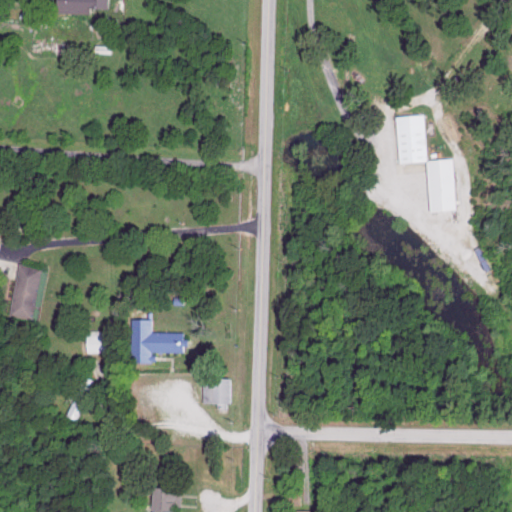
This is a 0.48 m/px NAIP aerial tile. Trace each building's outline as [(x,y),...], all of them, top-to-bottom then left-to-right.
[(114,0),(66,0),(66,11),(97,12),(98,7),(114,8),(114,0)] [(401,115),(403,162),(430,160),(427,113),(401,115)] [(460,209),(457,157),(431,159),(435,210),(460,209)] [(42,265),(20,262),(13,314),(35,317),(42,265)] [(188,351),(188,331),(156,331),(157,318),(136,318),(135,361),(155,361),(155,351),(188,351)] [(90,350),(108,350),(108,329),(90,329),(90,350)] [(68,414),(78,419),(97,379),(87,374),(68,414)] [(234,377),(207,378),(208,402),(234,401),(234,377)] [(170,486),(149,486),(148,511),(172,511),(173,505),(179,506),(179,492),(170,492),(170,486)]
